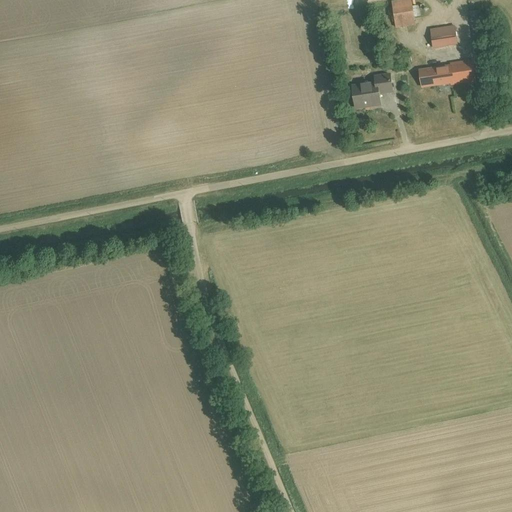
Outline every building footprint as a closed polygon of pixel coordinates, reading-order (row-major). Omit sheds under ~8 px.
[(412,0),(391,0),(396,30),(417,27),(412,0)] [(473,45),(486,43),(483,15),(470,16),(473,45)] [(429,32),(432,49),(458,45),(455,28),(429,32)] [(476,58),(418,68),(421,87),(447,82),(448,85),(479,80),(476,58)] [(353,94),(357,114),(383,109),(380,96),(392,94),(389,81),(373,84),(374,90),(353,94)]
